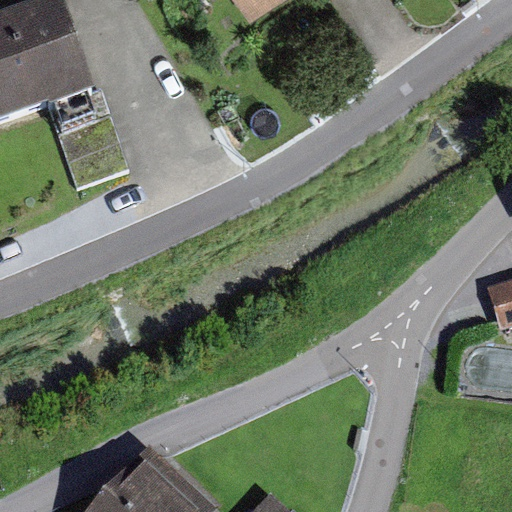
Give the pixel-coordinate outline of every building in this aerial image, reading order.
[(252,0),(265,19),(291,0),(252,0)] [(0,133),(57,115),(83,192),(141,173),(115,94),(102,98),(73,13),(0,38),(0,37),(0,133)] [(511,290),(499,295),(503,310),(508,327),(511,326),(511,290)] [(113,504),(106,511),(218,511),(160,460),(113,504)] [(292,511),(280,500),(269,511),(292,511)]
